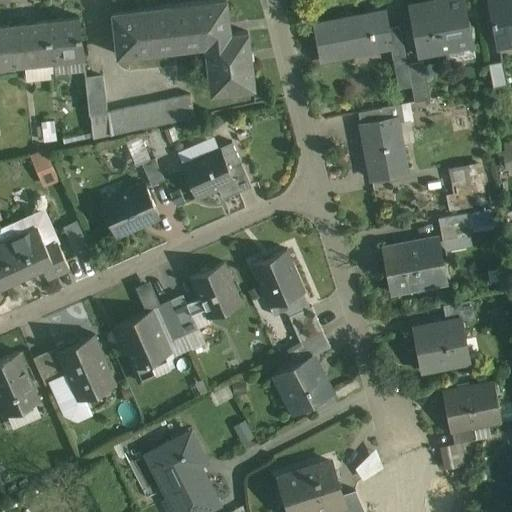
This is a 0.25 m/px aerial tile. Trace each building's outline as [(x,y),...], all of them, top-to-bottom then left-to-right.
[(230,33),(226,0),(217,0),(113,12),(118,54),(206,44),(212,92),(254,87),(248,31),(230,33)] [(464,0),(435,0),(409,5),(418,53),(472,43),(464,0)] [(511,0),(489,0),(498,45),(511,42),(511,0)] [(385,10),(315,23),(322,59),(391,47),(392,46),(388,27),(385,10)] [(78,17),(50,20),(50,19),(49,19),(54,60),(54,59),(82,56),(83,57),(84,57),(80,16),(78,16),(78,17)] [(48,20),(20,23),(20,22),(19,22),(24,63),(25,63),(25,62),(53,59),(53,60),(54,60),(49,19),(48,19),(48,20)] [(18,23),(0,25),(0,64),(23,62),(23,64),(24,63),(19,22),(18,22),(18,23)] [(400,25),(388,27),(392,46),(391,47),(392,56),(405,54),(400,25)] [(503,59),(489,62),(493,86),(508,83),(503,59)] [(424,60),(407,63),(414,101),(431,98),(424,60)] [(190,93),(108,111),(110,134),(195,116),(190,93)] [(382,107),(359,111),(361,123),(384,119),(382,107)] [(384,119),(361,123),(371,178),(407,171),(397,116),(384,119)] [(59,138),(58,119),(46,120),(47,139),(59,138)] [(232,141),(219,147),(219,149),(221,148),(229,168),(241,163),(232,141)] [(47,185),(63,178),(49,146),(33,153),(47,185)] [(219,149),(184,164),(183,162),(182,162),(198,198),(199,198),(198,196),(218,187),(223,198),(224,198),(224,196),(237,190),(238,192),(239,191),(229,168),(221,148),(219,149)] [(155,157),(142,163),(152,185),(164,179),(155,157)] [(241,163),(229,168),(239,191),(251,186),(241,163)] [(145,182),(102,201),(116,234),(159,215),(145,182)] [(69,223),(79,255),(91,251),(81,219),(69,223)] [(468,220),(440,225),(443,239),(471,234),(468,220)] [(37,228),(2,244),(18,282),(19,282),(17,277),(42,265),(48,278),(48,277),(48,276),(68,266),(68,268),(69,268),(59,244),(47,249),(37,226),(36,226),(37,228)] [(438,237),(383,248),(391,291),(446,280),(438,237)] [(2,244),(0,244),(0,284),(15,278),(17,282),(18,282),(2,244)] [(287,249),(252,264),(252,265),(254,265),(263,286),(262,287),(269,305),(305,290),(305,289),(303,290),(286,251),(288,250),(287,249)] [(225,262),(190,277),(190,278),(192,278),(201,298),(205,308),(208,315),(207,316),(207,317),(242,302),(242,301),(240,301),(223,264),(225,263),(225,262)] [(187,304),(183,295),(172,301),(186,333),(197,327),(191,314),(187,304)] [(201,298),(187,304),(191,314),(205,308),(201,298)] [(471,299),(443,304),(446,321),(460,318),(461,319),(474,317),(471,299)] [(186,333),(172,301),(159,306),(173,338),(186,333)] [(312,306),(290,315),(301,342),(323,331),(312,306)] [(152,309),(115,325),(116,326),(117,326),(121,334),(119,335),(125,348),(127,347),(135,365),(133,366),(133,368),(171,351),(170,350),(169,351),(151,311),(153,310),(152,309)] [(446,321),(415,327),(423,368),(468,359),(468,358),(465,359),(462,343),(465,342),(461,319),(460,318),(446,321)] [(95,334),(58,350),(69,373),(67,374),(67,375),(78,399),(116,382),(116,381),(114,382),(93,336),(95,335),(95,334)] [(324,334),(302,346),(308,357),(311,355),(330,346),(324,334)] [(58,350),(47,355),(58,379),(67,375),(67,374),(69,373),(58,350)] [(19,352),(0,360),(0,408),(3,415),(40,399),(39,398),(37,398),(18,354),(20,353),(19,352)] [(47,355),(34,361),(45,385),(58,379),(47,355)] [(308,357),(280,372),(298,408),(295,410),(295,411),(332,392),(331,391),(330,391),(311,355),(308,357)] [(494,380),(443,390),(451,431),(474,427),(502,422),(494,380)] [(474,427),(452,431),(454,442),(476,438),(474,427)] [(191,431),(148,453),(177,511),(201,511),(208,509),(219,503),(203,474),(200,476),(195,466),(206,461),(191,431)] [(330,460),(279,477),(290,511),(319,511),(344,504),(341,493),(330,460)] [(102,462),(69,477),(86,511),(108,511),(123,505),(102,462)] [(366,511),(356,488),(341,493),(344,504),(346,511),(366,511)]
